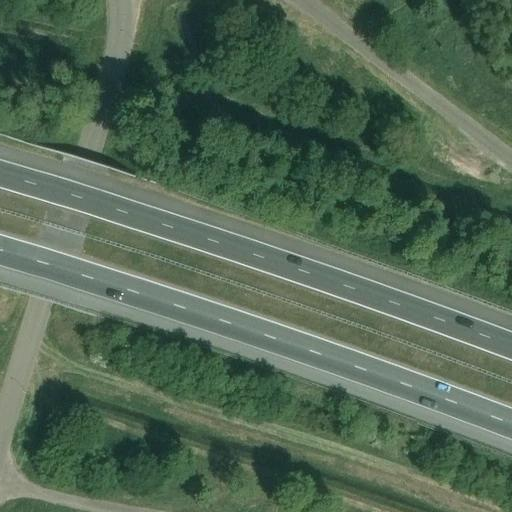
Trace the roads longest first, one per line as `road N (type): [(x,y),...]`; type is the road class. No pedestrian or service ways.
road 1 (motorway): [(0,250),(275,337),(511,425)]
road 2 (motorway): [(511,343),(0,173)]
road 3 (tertiary): [(0,440),(88,161),(120,26),(118,0)]
road 4 (unclassified): [(511,161),(298,0)]
